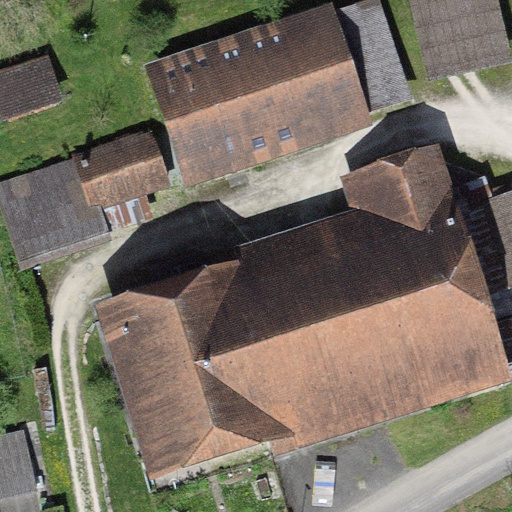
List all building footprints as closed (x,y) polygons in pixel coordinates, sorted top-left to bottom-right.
[(333,6),(144,66),(184,192),(373,132),(369,120),(411,106),(376,0),(373,0),(335,12),(333,6)] [(511,66),(496,0),(408,0),(428,86),(511,66)] [(0,125),(64,107),(49,57),(0,72),(0,125)] [(172,191),(152,130),(137,135),(136,132),(71,153),(73,159),(0,182),(0,213),(21,276),(111,245),(109,238),(155,222),(148,199),(172,191)] [(340,181),(350,215),(227,253),(232,271),(95,313),(149,489),(269,453),(272,462),(511,388),(511,386),(485,299),(511,290),(511,183),(490,190),(486,178),(452,188),(440,150),(340,181)] [(44,434),(58,432),(47,371),(34,373),(44,434)] [(0,437),(0,504),(38,496),(23,432),(0,437)]
